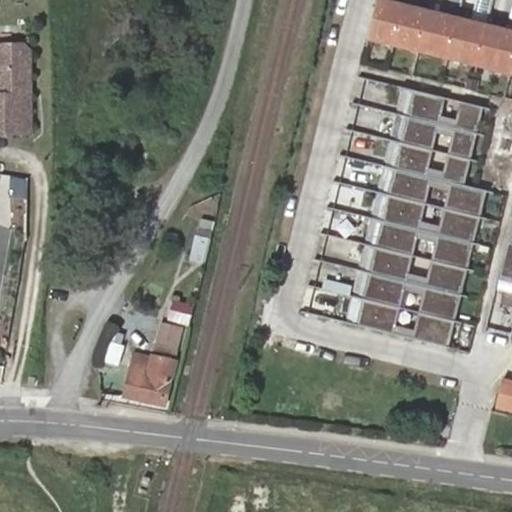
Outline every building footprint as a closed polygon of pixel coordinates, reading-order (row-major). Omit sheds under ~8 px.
[(394,44),(404,3),(389,0),(377,0),(368,38),(394,44)] [(419,50),(429,10),(404,3),(394,44),(419,50)] [(448,58),(458,17),(429,10),(419,50),(448,58)] [(477,65),(487,24),(458,17),(448,58),(477,65)] [(511,73),(511,68),(511,29),(487,24),(477,65),(511,73)] [(0,131),(31,131),(31,93),(25,93),(25,84),(30,78),(30,50),(23,44),(0,44),(0,131)] [(476,133),(483,106),(414,89),(408,116),(476,133)] [(470,159),(476,133),(408,116),(401,142),(470,159)] [(463,185),(470,159),(401,142),(395,168),(463,185)] [(479,216),(486,190),(476,188),(463,185),(395,168),(389,194),(479,216)] [(473,242),(479,216),(389,194),(382,220),(473,242)] [(511,280),(511,219),(498,277),(511,280)] [(467,268),(473,242),(382,220),(376,246),(467,268)] [(467,268),(376,246),(370,272),(460,294),(467,268)] [(460,294),(370,272),(363,298),(454,320),(460,294)] [(168,298),(166,322),(190,323),(191,300),(168,298)] [(448,347),(454,320),(363,298),(357,325),(448,347)] [(182,325),(159,319),(151,348),(174,354),(182,325)] [(137,351),(134,365),(128,394),(166,403),(176,360),(137,351)] [(511,411),(511,378),(499,376),(492,407),(511,411)]
